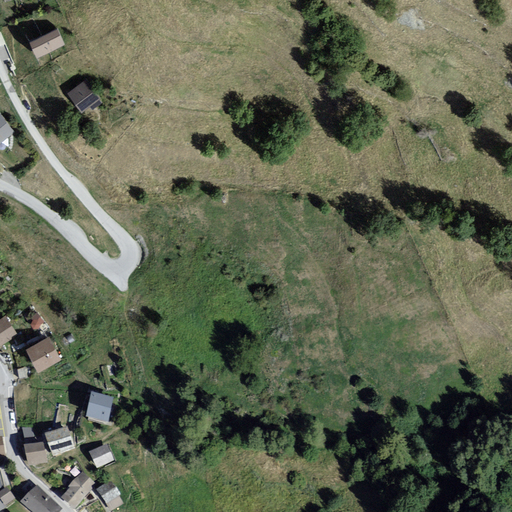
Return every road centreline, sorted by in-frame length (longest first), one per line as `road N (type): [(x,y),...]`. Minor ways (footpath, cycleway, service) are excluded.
road 1 (unclassified): [(0,184),(110,267),(131,259),(128,243),(49,158),(0,68)]
road 2 (unclassified): [(0,367),(12,460),(63,511)]
